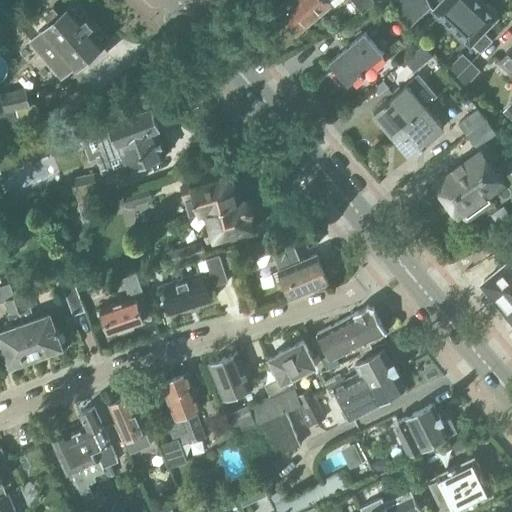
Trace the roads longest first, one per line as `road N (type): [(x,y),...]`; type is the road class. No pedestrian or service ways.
road 1 (residential): [(401,278),(127,367),(0,418)]
road 2 (secondary): [(401,278),(175,0)]
road 3 (secondary): [(511,403),(401,278)]
road 4 (residential): [(511,228),(401,278)]
